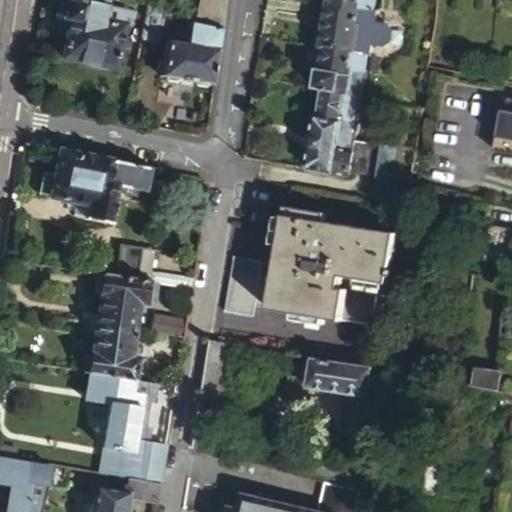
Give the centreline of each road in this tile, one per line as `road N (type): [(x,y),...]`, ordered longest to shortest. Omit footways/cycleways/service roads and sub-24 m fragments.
road 1 (residential): [(220,163),(165,511)]
road 2 (residential): [(0,119),(220,163)]
road 3 (residential): [(220,163),(246,0)]
